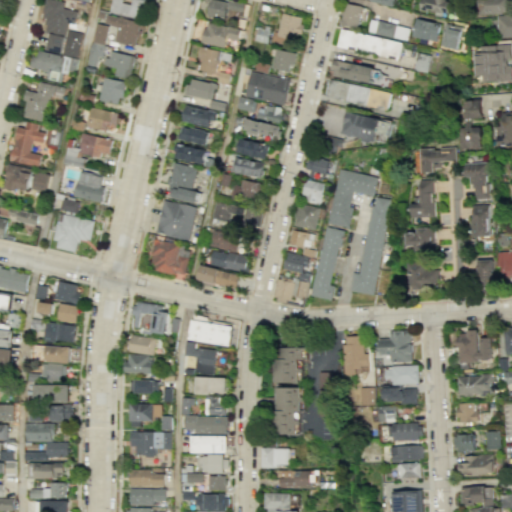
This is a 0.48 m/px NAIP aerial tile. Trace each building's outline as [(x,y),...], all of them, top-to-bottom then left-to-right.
[(6,0),(0,0),(0,18),(10,2),(6,0)] [(61,53),(68,22),(75,24),(77,13),(64,9),(65,2),(56,0),(46,0),(44,12),(45,12),(44,17),(48,18),(47,24),(50,25),(48,32),(52,33),(48,50),(61,53)] [(113,0),(110,12),(140,19),(143,7),(124,3),(124,0),(113,0)] [(210,0),(207,16),(226,20),(227,14),(244,18),(247,4),(228,0),(227,1),(221,0),(210,0)] [(451,0),(449,14),(429,10),(428,13),(418,11),(420,0),(424,0),(428,1),(428,0),(451,0)] [(477,0),(478,16),(502,14),(501,12),(510,12),(509,0),(477,0)] [(358,27),(360,21),(366,22),(369,7),(344,2),(342,15),(344,15),(342,24),(358,27)] [(497,17),(498,38),(511,37),(511,11),(511,12),(511,16),(497,17)] [(303,17),(284,13),(279,33),(276,32),(274,42),(285,44),(286,38),(298,41),(299,34),(303,35),(305,25),(302,24),(303,17)] [(115,42),(136,47),(142,22),(109,15),(107,23),(111,24),(111,26),(118,27),(115,42)] [(414,37),(437,42),(440,26),(436,25),(437,24),(417,19),(414,37)] [(408,41),(411,28),(371,20),(368,32),(408,41)] [(209,22),(207,28),(205,28),(202,42),(225,47),(227,39),(238,41),(241,29),(209,22)] [(110,26),(97,23),(94,42),(106,44),(110,26)] [(445,23),(440,46),(457,50),(462,27),(445,23)] [(255,26),(263,28),(264,25),(271,26),(267,44),(252,40),(255,26)] [(398,61),(403,43),(342,29),(338,47),(398,61)] [(106,46),(92,43),(88,65),(97,67),(99,57),(104,58),(106,46)] [(480,46),(481,52),(472,52),(474,76),(481,75),(482,81),(511,79),(510,65),(505,65),(505,59),(508,59),(507,44),(480,46)] [(216,74),(219,61),(231,64),(233,54),(201,46),(198,58),(202,59),(200,70),(216,74)] [(292,73),(296,53),(277,49),(272,68),(292,73)] [(47,80),(62,83),(64,74),(69,75),(70,71),(76,73),(79,59),(40,51),(38,57),(34,56),(31,68),(49,71),(47,80)] [(127,79),(128,75),(132,76),(136,57),(112,51),(111,58),(106,57),(105,64),(118,67),(116,77),(127,79)] [(429,55),(417,52),(412,69),(425,72),(429,55)] [(371,84),(374,68),(333,59),(330,75),(371,84)] [(285,105),(291,80),(252,71),(246,97),(285,105)] [(128,82),(105,77),(100,100),(118,104),(120,98),(124,99),(128,82)] [(213,99),(211,98),(210,100),(186,94),(190,78),(210,83),(211,82),(217,83),(213,99)] [(390,92),(330,79),(326,98),(386,111),(390,92)] [(67,87),(41,82),(39,93),(27,91),(25,100),(28,101),(25,117),(46,121),(50,100),(52,100),(53,97),(55,98),(56,93),(65,95),(67,87)] [(254,112),(256,100),(241,97),(239,109),(254,112)] [(460,99),(479,98),(480,117),(461,118),(460,99)] [(259,108),(257,118),(283,124),(285,113),(282,112),(282,108),(265,104),(264,109),(259,108)] [(210,127),(211,121),(215,122),(217,113),(187,106),(183,121),(210,127)] [(116,128),(120,114),(91,107),(86,127),(106,132),(107,126),(116,128)] [(347,111),(342,133),(363,137),(364,133),(388,138),(392,121),(347,111)] [(511,116),(508,117),(509,120),(503,120),(503,126),(497,126),(498,148),(511,146),(511,116)] [(248,119),(246,129),(260,132),(259,133),(268,135),(267,139),(271,140),(272,135),(281,137),(282,132),(279,131),(280,127),(248,119)] [(11,161),(39,167),(42,156),(30,153),(33,140),(45,143),(47,132),(38,131),(40,124),(26,121),(25,127),(18,126),(11,161)] [(183,126),(179,140),(207,146),(210,132),(205,131),(205,130),(187,126),(187,127),(183,126)] [(483,148),(482,126),(461,127),(461,149),(483,148)] [(62,130),(49,127),(45,144),(59,147),(62,130)] [(114,140),(83,133),(80,148),(82,148),(81,153),(100,158),(101,153),(110,155),(114,140)] [(340,156),(343,138),(326,135),(322,152),(340,156)] [(266,159),(268,152),(269,153),(271,144),(241,137),(237,152),(266,159)] [(204,164),(207,150),(177,143),(175,151),(177,152),(175,158),(204,164)] [(421,173),(434,173),(434,162),(457,161),(456,146),(419,148),(421,173)] [(88,159),(78,156),(80,149),(69,147),(65,164),(86,168),(88,159)] [(262,178),(266,162),(235,156),(232,171),(262,178)] [(306,169),(315,171),(314,177),(324,179),(326,173),(328,174),(331,160),(312,156),(311,161),(308,161),(306,169)] [(166,184),(172,186),(170,195),(196,203),(198,191),(192,190),(197,167),(174,162),(170,179),(168,178),(166,184)] [(491,199),(489,163),(465,164),(466,178),(469,178),(470,185),(473,185),(473,188),(478,188),(478,199),(491,199)] [(4,188),(15,191),(16,188),(28,191),(33,170),(10,164),(4,188)] [(375,196),(379,176),(338,168),(327,224),(349,228),(353,208),(350,207),(353,192),(375,196)] [(36,172),(33,188),(42,190),(41,194),(47,196),(51,175),(36,172)] [(102,202),(106,186),(102,185),(104,177),(82,172),(80,182),(78,181),(75,196),(102,202)] [(230,188),(233,176),(224,174),(221,185),(230,188)] [(235,183),(231,200),(241,202),(242,197),(256,200),(258,190),(263,191),(265,183),(243,178),(242,185),(235,183)] [(434,179),(419,179),(420,197),(416,197),(417,204),(410,204),(411,218),(436,217),(434,179)] [(322,205),(326,184),(306,180),(302,201),(322,205)] [(376,197),(374,205),(372,205),(360,274),(354,273),(351,291),(375,295),(392,200),(376,197)] [(77,213),(61,210),(63,198),(80,201),(77,213)] [(157,232),(189,239),(197,208),(164,200),(157,232)] [(217,202),(214,217),(242,224),(246,208),(217,202)] [(316,230),(321,208),(300,203),(299,210),(295,209),(294,217),(297,217),(295,225),(316,230)] [(490,237),(489,205),(473,206),(474,219),(471,219),(472,238),(490,237)] [(37,225),(40,214),(9,208),(7,215),(17,217),(16,221),(37,225)] [(247,208),(264,212),(260,227),(243,223),(247,208)] [(58,240),(53,239),(59,212),(97,221),(92,241),(88,240),(88,241),(82,240),(81,243),(79,242),(77,252),(57,248),(58,240)] [(0,237),(5,238),(9,220),(0,217),(0,237)] [(326,226),(346,230),(342,248),(339,247),(331,285),(334,286),(331,298),(312,294),(326,226)] [(289,243),(304,246),(302,255),(314,258),(316,250),(311,249),(315,232),(293,227),(289,243)] [(415,227),(415,232),(404,232),(404,245),(412,245),(412,252),(434,251),(433,227),(415,227)] [(241,234),(215,228),(211,246),(226,249),(225,251),(237,253),(241,234)] [(497,237),(498,246),(510,245),(509,238),(507,238),(507,235),(506,235),(506,232),(499,233),(500,237),(497,237)] [(156,270),(175,274),(175,272),(187,274),(191,256),(181,254),(183,244),(154,238),(149,262),(155,263),(155,265),(157,265),(156,270)] [(246,272),(249,256),(230,252),(229,254),(214,251),(211,265),(246,272)] [(511,251),(498,253),(499,267),(502,267),(502,277),(511,275),(511,251)] [(284,269),(303,273),(304,266),(308,267),(311,257),(288,252),(284,269)] [(495,287),(494,259),(477,260),(477,268),(463,268),(464,282),(479,281),(479,288),(495,287)] [(402,262),(403,285),(412,285),(412,290),(439,288),(438,268),(424,269),(424,261),(402,262)] [(217,284),(237,288),(240,275),(219,270),(220,268),(202,264),(199,279),(217,283),(217,284)] [(0,287),(26,293),(30,274),(18,271),(18,269),(11,267),(10,269),(3,268),(3,266),(0,265),(0,287)] [(278,278),(274,296),(279,297),(278,301),(287,303),(288,299),(292,300),(293,294),(306,297),(310,282),(282,276),(282,278),(278,278)] [(55,299),(78,304),(81,292),(78,291),(80,284),(59,279),(55,299)] [(47,300),(49,285),(38,283),(36,298),(47,300)] [(0,294),(0,308),(11,310),(13,296),(0,294)] [(54,302),(53,314),(38,312),(39,301),(54,302)] [(138,301),(138,306),(133,305),(132,314),(136,315),(134,327),(143,328),(143,333),(152,334),(152,331),(166,334),(170,312),(161,310),(162,305),(138,301)] [(60,303),(58,320),(77,323),(79,306),(60,303)] [(21,329),(23,316),(9,313),(7,326),(21,329)] [(173,318),(172,331),(178,332),(180,318),(173,318)] [(32,319),(31,328),(43,329),(44,320),(32,319)] [(232,345),(234,326),(193,320),(191,340),(232,345)] [(74,344),(51,341),(52,326),(57,327),(58,323),(76,325),(74,344)] [(0,328),(0,346),(13,347),(15,330),(0,328)] [(411,330),(414,360),(391,362),(390,354),(379,355),(378,339),(391,338),(391,332),(411,330)] [(478,362),(477,330),(466,331),(466,333),(465,334),(459,334),(459,338),(456,338),(457,348),(459,348),(459,349),(460,363),(478,362)] [(158,339),(132,334),(129,351),(155,356),(158,339)] [(349,370),(364,369),(363,334),(347,335),(349,370)] [(218,350),(200,348),(199,350),(195,350),(196,343),(188,342),(186,355),(193,356),(193,360),(198,360),(197,371),(215,373),(218,350)] [(33,345),(70,348),(69,364),(32,361),(33,345)] [(274,383),(304,382),(303,360),(308,360),(307,347),(273,348),(274,383)] [(0,348),(0,366),(11,367),(13,349),(0,348)] [(125,371),(153,373),(154,360),(151,360),(151,355),(130,354),(129,361),(125,361),(125,371)] [(497,358),(507,357),(508,369),(498,370),(497,358)] [(44,363),(43,377),(48,377),(47,379),(63,381),(65,364),(49,363),(49,364),(44,363)] [(419,365),(392,366),(393,369),(385,369),(386,379),(395,378),(395,383),(420,382),(419,365)] [(331,371),(318,371),(318,415),(331,415),(331,371)] [(511,384),(511,371),(501,372),(501,385),(511,384)] [(28,373),(28,381),(40,382),(40,373),(28,373)] [(496,394),(495,374),(459,376),(460,396),(496,394)] [(229,377),(197,376),(196,394),(212,394),(212,392),(228,393),(229,377)] [(132,391),(134,391),(134,393),(160,393),(160,381),(156,381),(156,380),(136,380),(136,383),(132,383),(132,391)] [(69,402),(69,385),(35,385),(35,402),(69,402)] [(357,387),(373,386),(374,404),(358,405),(357,387)] [(418,403),(417,388),(403,389),(403,386),(383,388),(383,399),(389,398),(389,402),(401,401),(401,404),(418,403)] [(173,401),(173,388),(164,388),(164,401),(173,401)] [(304,388),(273,388),(273,435),(300,435),(300,411),(305,411),(304,388)] [(228,396),(206,395),(206,415),(227,415),(228,396)] [(129,420),(131,420),(131,425),(140,425),(140,420),(157,420),(157,416),(162,416),(162,403),(129,403),(129,420)] [(460,422),(480,421),(480,410),(475,410),(475,403),(460,403),(460,408),(456,408),(457,417),(460,417),(460,422)] [(0,404),(0,420),(14,420),(14,405),(0,404)] [(51,420),(73,420),(73,404),(51,404),(51,420)] [(396,422),(395,406),(382,406),(382,412),(377,412),(378,423),(396,422)] [(43,421),(43,411),(29,411),(29,421),(43,421)] [(161,428),(171,428),(171,415),(162,415),(162,422),(161,422),(161,428)] [(230,416),(186,415),(186,429),(197,429),(197,433),(227,434),(228,428),(230,428),(230,416)] [(424,435),(423,425),(420,425),(420,422),(393,424),(393,426),(389,426),(389,436),(393,436),(394,441),(420,439),(420,436),(424,435)] [(27,441),(53,441),(53,435),(57,435),(57,423),(27,423),(27,441)] [(0,424),(0,438),(8,439),(9,424),(0,424)] [(487,432),(488,450),(502,449),(501,431),(487,432)] [(158,448),(173,448),(173,432),(132,432),(132,446),(137,446),(137,453),(145,453),(145,458),(158,458),(158,448)] [(455,447),(460,447),(460,452),(476,451),(476,434),(459,434),(459,436),(454,436),(455,447)] [(192,452),(229,453),(229,435),(192,435),(192,452)] [(26,461),(49,460),(49,458),(69,458),(69,442),(48,442),(48,451),(26,451),(26,461)] [(392,463),(403,463),(403,461),(421,460),(420,458),(424,457),(423,445),(421,445),(421,444),(390,446),(390,453),(391,453),(392,463)] [(261,468),(281,468),(281,465),(289,465),(289,448),(262,448),(261,468)] [(0,460),(14,460),(14,451),(0,451),(0,460)] [(209,454),(226,454),(226,459),(230,459),(230,469),(225,469),(225,474),(210,474),(210,472),(204,472),(204,463),(200,463),(200,457),(204,457),(204,456),(209,456),(209,454)] [(495,473),(494,454),(465,456),(465,462),(459,462),(459,475),(495,473)] [(16,460),(6,460),(6,474),(16,474),(16,460)] [(28,478),(57,478),(57,472),(64,473),(64,463),(28,462),(28,478)] [(398,465),(398,471),(401,471),(401,477),(421,477),(421,463),(400,463),(400,465),(398,465)] [(165,486),(165,473),(153,473),(153,469),(131,469),(131,485),(165,486)] [(279,478),(279,487),(311,486),(311,470),(295,470),(295,477),(279,478)] [(188,482),(205,482),(205,473),(188,473),(188,482)] [(209,476),(208,490),(226,490),(226,476),(209,476)] [(52,483),(68,483),(68,498),(31,498),(31,489),(52,489),(52,483)] [(461,487),(486,485),(486,487),(493,486),(494,506),(484,506),(484,501),(475,502),(475,505),(467,505),(467,502),(462,502),(461,487)] [(131,505),(154,505),(154,500),(167,501),(167,489),(131,489),(131,505)] [(423,511),(423,489),(392,491),(392,511),(423,511)] [(298,511),(291,511),(291,493),(264,492),(263,511),(277,511),(298,511)] [(201,510),(225,510),(225,494),(202,494),(202,496),(198,496),(198,505),(201,505),(201,510)] [(0,499),(0,511),(14,511),(13,499),(0,499)] [(35,501),(35,511),(69,511),(69,501),(35,501)]
